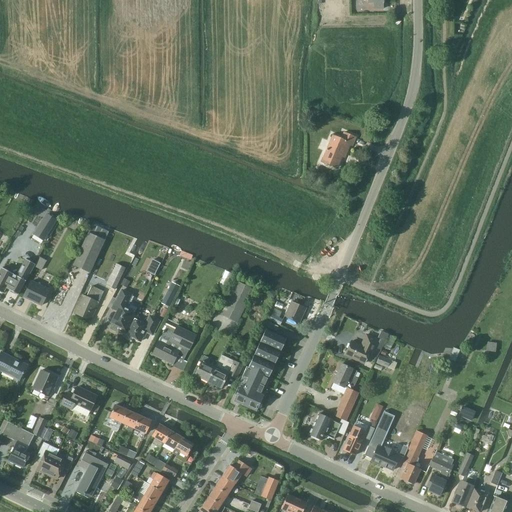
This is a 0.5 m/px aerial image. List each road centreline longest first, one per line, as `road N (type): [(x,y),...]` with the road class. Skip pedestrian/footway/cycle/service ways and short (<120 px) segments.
road 1 (unclassified): [(272,437),(411,104),(417,0)]
road 2 (track): [(0,149),(314,270),(343,267)]
road 3 (tertiary): [(236,421),(0,309)]
road 4 (tertiary): [(436,511),(272,437)]
